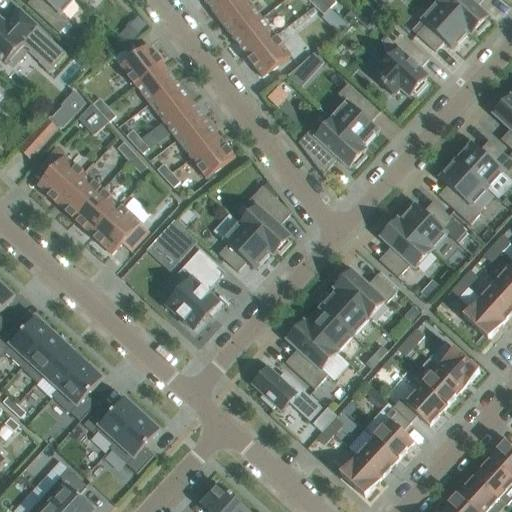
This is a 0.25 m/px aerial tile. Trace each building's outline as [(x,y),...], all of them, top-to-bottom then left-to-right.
[(62,16),(76,0),(33,0),(28,6),(60,35),(70,24),(62,16)] [(220,23),(249,1),(247,0),(212,0),(206,5),(220,23)] [(322,2),(319,0),(307,0),(315,8),(322,2)] [(337,4),(332,0),(323,0),(322,2),(330,10),(337,4)] [(389,0),(371,0),(383,11),(391,2),(389,0)] [(477,8),(484,0),(441,0),(438,4),(470,33),(469,34),(472,37),(475,33),(478,36),(489,24),(486,22),(489,18),(477,8)] [(234,41),(262,19),(249,1),(220,23),(234,41)] [(330,10),(322,2),(315,8),(324,16),(330,10)] [(470,33),(438,4),(422,22),(426,26),(417,36),(436,53),(445,43),(453,51),(469,34),(470,33)] [(315,8),(310,12),(313,16),(318,12),(315,8)] [(0,60),(4,64),(6,62),(13,69),(28,51),(41,62),(39,64),(50,74),(67,55),(37,27),(20,12),(7,26),(0,19),(0,60)] [(351,12),(342,21),(348,27),(357,17),(351,12)] [(248,59),(276,38),(262,19),(234,41),(248,59)] [(401,90),(410,99),(414,94),(417,97),(428,85),(425,82),(429,78),(421,70),(430,60),(396,29),(384,43),(388,56),(391,59),(380,71),(380,72),(374,79),(394,98),(401,90)] [(291,57),(276,38),(248,59),(263,79),(291,57)] [(136,88),(165,66),(149,46),(121,68),(136,88)] [(103,51),(98,57),(104,63),(109,57),(103,51)] [(95,55),(87,64),(96,72),(104,63),(98,57),(95,55)] [(150,106),(178,84),(165,66),(136,88),(150,106)] [(164,124),(192,102),(178,84),(150,106),(164,124)] [(347,104),(331,121),(363,150),(364,149),(379,132),(371,124),(380,114),(349,85),(338,96),(347,104)] [(511,98),(510,97),(507,100),(504,97),(493,109),(497,112),(494,115),(511,131),(502,142),(511,151),(511,98)] [(100,100),(94,106),(102,115),(108,109),(100,100)] [(178,142),(206,121),(192,102),(164,124),(178,142)] [(102,115),(94,106),(93,105),(78,121),(93,137),(109,123),(102,115)] [(64,130),(74,118),(62,106),(62,107),(63,108),(52,120),(64,130)] [(117,118),(108,109),(102,115),(109,123),(110,124),(117,118)] [(47,121),(43,126),(53,136),(58,130),(47,121)] [(192,160),(220,139),(206,121),(178,142),(192,160)] [(363,150),(331,121),(316,137),(310,132),(299,145),(323,177),(339,160),(350,170),(353,167),(356,170),(367,158),(364,155),(367,152),(364,149),(363,150)] [(53,136),(43,126),(39,130),(49,140),(53,136)] [(49,140),(39,130),(33,137),(43,147),(49,140)] [(133,132),(127,138),(135,147),(142,141),(133,132)] [(43,147),(33,137),(28,142),(39,152),(43,147)] [(235,158),(220,139),(192,160),(207,180),(235,158)] [(150,150),(142,141),(135,147),(143,156),(150,150)] [(39,152),(28,142),(20,151),(30,161),(39,152)] [(472,144),(456,162),(488,191),(503,174),(511,182),(511,181),(511,162),(490,142),(481,152),(472,144)] [(136,157),(125,144),(118,150),(130,163),(136,157)] [(58,206),(85,176),(57,150),(40,168),(49,177),(38,188),(58,206)] [(148,169),(136,157),(130,163),(141,175),(148,169)] [(473,208),(488,191),(456,162),(440,180),(448,187),(439,197),(471,226),(481,215),(473,208)] [(164,166),(158,172),(166,181),(173,175),(164,166)] [(181,184),(173,175),(166,181),(174,190),(181,184)] [(75,222),(103,192),(85,176),(58,206),(75,222)] [(268,183),(263,188),(275,199),(278,196),(268,183)] [(255,208),(240,225),(272,254),(271,254),(274,257),(277,254),(281,256),(291,245),(288,242),(291,238),(280,228),(292,215),(263,188),(250,203),(255,208)] [(93,238),(121,208),(103,192),(75,222),(93,238)] [(416,206),(401,223),(400,224),(432,253),(448,235),(444,231),(453,221),(434,203),(424,213),(416,206)] [(149,234),(121,208),(93,238),(112,256),(123,244),(132,253),(149,234)] [(400,224),(401,223),(398,220),(395,224),(391,221),(381,232),(384,235),(381,239),(392,249),(380,262),(399,280),(411,266),(416,270),(432,253),(400,224)] [(175,222),(156,243),(179,264),(198,244),(175,222)] [(272,254),(240,225),(224,242),(228,246),(219,256),(238,274),(247,264),(256,271),(271,254),(272,254)] [(487,229),(480,237),(488,244),(495,236),(487,229)] [(510,243),(503,237),(494,247),(501,254),(510,243)] [(492,264),(501,254),(494,247),(484,257),(492,264)] [(210,316),(213,319),(213,318),(212,316),(222,305),(213,297),(214,296),(213,295),(211,297),(208,294),(226,275),(200,252),(169,286),(179,295),(167,308),(194,333),(210,316)] [(511,265),(497,282),(511,296),(511,265)] [(334,290),(337,292),(338,292),(369,321),(385,304),(386,306),(397,294),(378,277),(368,287),(351,271),(348,275),(345,272),(334,283),(337,286),(334,290)] [(478,279),(471,272),(461,282),(469,289),(478,279)] [(459,299),(469,289),(461,282),(452,293),(459,299)] [(511,315),(511,296),(497,282),(480,300),(506,323),(511,315)] [(0,315),(0,314),(14,299),(0,286),(0,333),(9,324),(0,315)] [(338,292),(337,292),(322,309),(354,338),(369,321),(338,292)] [(506,323),(480,300),(464,318),(489,341),(506,323)] [(354,338),(322,309),(307,325),(306,326),(338,355),(354,338)] [(0,349),(22,370),(54,335),(36,319),(22,335),(12,327),(0,340),(0,349)] [(323,372),(338,355),(306,326),(307,325),(304,323),(301,326),(298,323),(287,335),(290,338),(287,341),(298,351),(286,365),(315,391),(329,377),(323,372)] [(425,337),(417,331),(408,341),(415,348),(425,337)] [(45,377),(69,350),(54,335),(22,370),(39,385),(45,378),(45,377)] [(406,358),(415,348),(408,341),(398,351),(406,358)] [(382,348),(374,357),(380,362),(388,353),(382,348)] [(60,392),(85,365),(69,350),(45,377),(45,378),(60,391),(60,392)] [(455,350),(438,369),(463,392),(480,373),(455,350)] [(372,371),(380,362),(374,357),(366,366),(372,371)] [(392,359),(384,368),(388,372),(396,363),(392,359)] [(463,392),(438,369),(429,361),(413,378),(422,387),(447,409),(463,392)] [(89,396),(103,381),(85,365),(60,392),(60,391),(53,398),(81,423),(98,405),(89,396)] [(280,379),(268,368),(252,386),(264,397),(261,400),(273,410),(276,407),(282,413),(290,404),(310,423),(323,410),(284,375),(280,379)] [(447,409),(422,387),(405,405),(401,401),(393,409),(411,425),(418,417),(430,428),(447,409)] [(371,389),(366,395),(373,402),(379,396),(371,389)] [(18,406),(9,398),(4,404),(13,412),(18,406)] [(114,447),(142,417),(125,401),(110,416),(101,408),(84,427),(94,435),(97,432),(114,447)] [(27,414),(18,406),(13,412),(22,420),(27,414)] [(404,434),(411,425),(393,409),(386,418),(390,422),(373,440),(399,463),(415,444),(404,434)] [(328,410),(313,426),(322,434),(337,418),(328,410)] [(146,448),(160,433),(142,417),(114,447),(110,451),(138,476),(155,457),(146,448)] [(344,426),(336,419),(327,430),(334,436),(344,426)] [(11,420),(5,426),(14,434),(20,428),(11,420)] [(325,447),(334,436),(327,430),(317,440),(325,447)] [(399,463),(373,440),(357,457),(382,480),(399,463)] [(511,445),(508,441),(491,460),(511,479),(511,445)] [(382,480),(357,457),(340,476),(365,499),(382,480)] [(511,487),(511,479),(491,460),(475,478),(500,500),(511,487)] [(94,511),(95,511),(79,497),(88,488),(69,471),(44,498),(59,511),(94,511)] [(489,511),(500,500),(475,478),(458,495),(476,511),(489,511)] [(246,511),(233,500),(234,499),(231,496),(230,497),(218,486),(211,495),(212,496),(203,507),(208,511),(246,511)] [(476,511),(458,495),(443,511),(476,511)] [(59,511),(44,498),(31,511),(59,511)]
